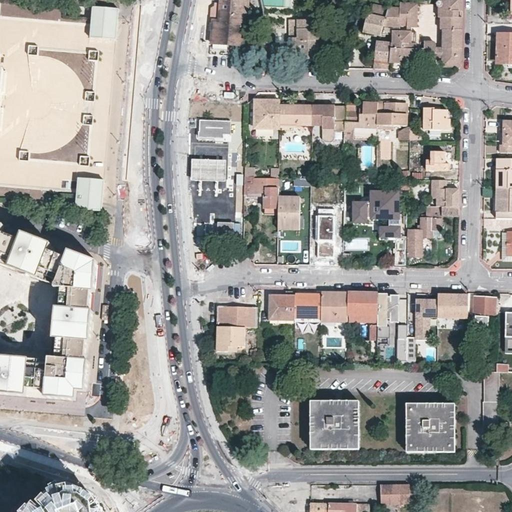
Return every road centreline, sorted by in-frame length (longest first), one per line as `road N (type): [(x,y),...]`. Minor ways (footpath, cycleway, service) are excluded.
road 1 (residential): [(274,476),(271,396),(279,379),(297,369),(468,379),(475,472)]
road 2 (residential): [(472,89),(247,78),(180,62)]
road 3 (residential): [(181,288),(240,275),(470,279)]
road 4 (primary): [(169,0),(151,165),(162,284)]
road 5 (residential): [(139,0),(117,254)]
road 6 (primary): [(181,288),(171,164),(180,62)]
road 7 (primary): [(162,284),(172,379),(192,447),(189,503)]
road 8 (residential): [(475,472),(274,476)]
road 9 (primary): [(228,474),(192,382),(181,288)]
road 10 (residential): [(472,89),(470,279)]
road 11 (residential): [(117,254),(103,409)]
